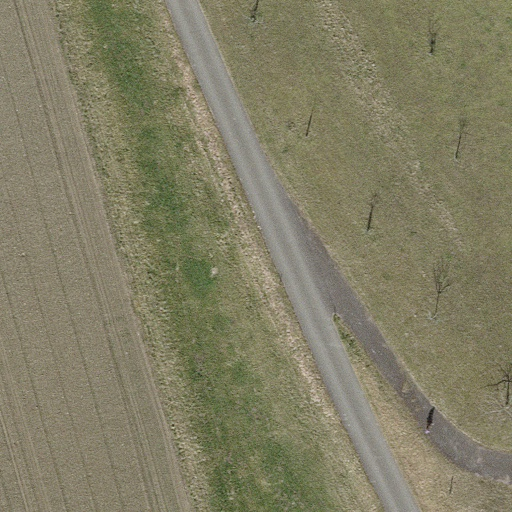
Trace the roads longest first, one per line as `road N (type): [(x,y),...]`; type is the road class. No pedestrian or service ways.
road 1 (track): [(182,0),(411,511)]
road 2 (track): [(300,275),(342,305),(453,449),(511,474)]
